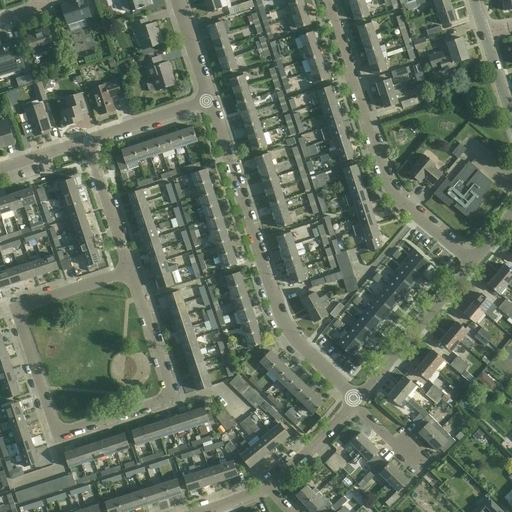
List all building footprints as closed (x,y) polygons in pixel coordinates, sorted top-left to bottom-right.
[(68,24),(91,16),(85,0),(72,0),(74,2),(62,6),(68,24)] [(122,0),(121,3),(123,10),(128,12),(132,11),(150,6),(148,0),(122,0)] [(204,0),(208,12),(222,8),(220,1),(221,0),(204,0)] [(289,5),(293,17),(307,12),(303,0),(289,5)] [(431,0),(416,0),(403,4),(405,10),(407,9),(408,11),(419,7),(418,5),(432,1),(431,0)] [(435,0),(434,1),(438,13),(453,8),(449,0),(435,0)] [(511,0),(503,0),(505,11),(511,10),(511,0)] [(240,11),(254,7),(252,1),(238,5),(240,11)] [(265,12),(262,2),(257,3),(260,13),(265,12)] [(370,16),(366,3),(352,8),(356,20),(370,16)] [(457,21),(453,8),(438,13),(442,25),(457,21)] [(311,24),(307,12),(293,17),(287,19),(291,30),(297,28),(297,29),(311,24)] [(251,15),(255,25),(259,23),(256,13),(251,15)] [(261,17),(264,26),(270,25),(266,15),(261,17)] [(396,18),(399,27),(405,26),(401,16),(396,18)] [(147,19),(132,24),(134,31),(137,30),(143,49),(140,50),(143,56),(155,52),(153,46),(162,43),(156,23),(149,25),(147,19)] [(209,26),(213,38),(227,33),(223,21),(209,26)] [(263,33),(259,23),(255,25),(258,35),(263,33)] [(358,28),(362,39),(376,35),(372,23),(358,28)] [(273,35),(270,25),(264,26),(268,36),(273,35)] [(405,26),(399,27),(402,35),(403,39),(404,39),(406,38),(408,37),(405,26)] [(428,36),(442,32),(440,26),(427,31),(428,36)] [(41,33),(28,37),(32,52),(53,45),(48,28),(40,30),(41,33)] [(300,36),(304,48),(317,44),(314,32),(300,36)] [(213,38),(216,50),(230,45),(227,33),(213,38)] [(366,51),(380,47),(376,35),(362,39),(366,51)] [(259,38),(262,48),(267,46),(264,37),(259,38)] [(404,39),(403,39),(406,47),(407,50),(407,51),(412,49),(409,40),(408,37),(406,38),(404,39)] [(417,50),(428,46),(425,38),(414,42),(417,50)] [(452,56),(445,58),(443,51),(429,56),(432,69),(442,66),(443,71),(462,64),(461,61),(469,58),(463,38),(448,43),(452,56)] [(10,44),(0,47),(0,71),(12,68),(13,73),(25,69),(18,48),(12,50),(10,44)] [(304,48),(307,59),(321,55),(317,44),(304,48)] [(216,50),(220,61),(234,57),(230,45),(216,50)] [(270,56),(267,46),(262,48),(265,58),(270,56)] [(275,58),(280,56),(283,55),(282,50),(278,51),(277,46),(271,48),(275,58)] [(383,58),(380,47),(366,51),(369,63),(383,58)] [(383,51),(384,57),(399,54),(398,48),(383,51)] [(412,49),(407,51),(410,60),(415,59),(412,49)] [(325,67),(321,55),(307,59),(311,71),(325,67)] [(60,74),(68,71),(63,56),(55,58),(60,74)] [(283,66),(280,56),(275,58),(278,68),(283,66)] [(168,72),(171,71),(168,62),(163,64),(160,57),(144,62),(149,78),(152,77),(157,91),(173,85),(168,72)] [(238,69),(234,57),(220,61),(224,73),(238,69)] [(383,58),(369,63),(373,75),(387,70),(383,58)] [(329,79),(325,67),(311,71),(315,83),(329,79)] [(407,67),(392,72),(394,79),(409,74),(407,67)] [(263,82),(272,80),(277,78),(274,68),(269,70),(271,74),(261,77),(263,82)] [(279,71),(282,81),(287,79),(284,69),(279,71)] [(27,75),(24,83),(31,85),(34,78),(27,75)] [(230,80),(234,92),(248,87),(244,75),(230,80)] [(49,79),(42,82),(44,89),(51,87),(49,79)] [(291,89),(287,79),(282,81),(285,91),(291,89)] [(377,84),(381,96),(402,89),(400,84),(393,86),(391,79),(377,84)] [(110,98),(121,95),(117,81),(92,89),(100,115),(114,110),(110,98)] [(39,102),(46,100),(40,83),(34,85),(39,102)] [(234,92),(238,103),(252,99),(248,87),(234,92)] [(314,106),(322,103),(336,99),(332,87),(314,92),(316,99),(312,101),(314,106)] [(402,89),(381,96),(385,108),(399,104),(396,97),(403,94),(402,89)] [(81,116),(88,113),(81,94),(67,98),(70,109),(61,111),(66,126),(82,120),(81,116)] [(403,108),(419,103),(417,97),(401,102),(403,108)] [(256,110),(252,99),(238,103),(242,115),(256,110)] [(339,110),(336,99),(322,103),(325,115),(339,110)] [(435,107),(433,99),(426,101),(429,109),(435,107)] [(285,101),(280,103),(283,113),(288,111),(285,101)] [(35,136),(51,131),(42,104),(26,109),(35,136)] [(242,115),(245,126),(259,122),(256,110),(242,115)] [(328,122),(322,124),(323,128),(329,127),(343,122),(339,110),(325,115),(328,122)] [(284,116),(288,126),(292,124),(289,114),(284,116)] [(0,145),(4,144),(5,146),(13,143),(6,121),(0,123),(0,145)] [(245,126),(249,138),(263,134),(259,122),(245,126)] [(329,127),(333,138),(347,134),(343,122),(329,127)] [(292,124),(288,126),(291,135),(296,134),(292,124)] [(408,124),(384,128),(387,144),(410,141),(408,124)] [(181,131),(186,146),(198,142),(193,127),(181,131)] [(174,149),(186,146),(181,131),(169,135),(174,149)] [(267,145),(263,134),(249,138),(253,150),(267,145)] [(333,138),(337,150),(351,145),(347,134),(333,138)] [(158,139),(162,153),(174,149),(169,135),(158,139)] [(288,147),(296,144),(294,138),(286,141),(288,147)] [(151,157),(162,153),(158,139),(146,143),(151,157)] [(320,148),(329,147),(328,139),(318,140),(320,148)] [(134,147),(139,161),(151,157),(146,143),(134,147)] [(461,156),(467,149),(460,144),(452,153),(458,159),(461,156)] [(355,157),(351,145),(337,150),(329,152),(331,157),(338,155),(341,162),(355,157)] [(127,165),(139,161),(134,147),(122,151),(123,154),(116,157),(120,171),(128,169),(127,165)] [(259,170),(274,165),(270,153),(256,158),(259,170)] [(434,166),(435,164),(424,155),(409,173),(420,182),(424,177),(433,185),(443,173),(434,166)] [(447,177),(433,193),(449,206),(452,203),(455,205),(454,206),(469,219),(485,200),(481,197),(491,185),(493,183),(471,164),(471,163),(469,162),(467,164),(452,181),(447,177)] [(259,170),(263,181),(277,177),(274,165),(259,170)] [(343,169),(347,182),(361,177),(357,165),(343,169)] [(196,186),(211,181),(207,169),(192,174),(196,186)] [(289,180),(296,179),(294,170),(287,171),(289,180)] [(281,188),(277,177),(263,181),(267,193),(281,188)] [(365,189),(361,177),(347,182),(351,193),(365,189)] [(57,197),(64,195),(78,191),(74,178),(60,183),(62,190),(55,192),(57,197)] [(196,186),(200,198),(214,193),(211,181),(196,186)] [(32,188),(20,192),(24,207),(37,203),(32,188)] [(267,193),(270,204),(285,200),(281,188),(267,193)] [(355,205),(369,200),(367,196),(365,189),(351,193),(345,195),(349,207),(355,205)] [(128,194),(132,207),(147,202),(143,190),(128,194)] [(65,200),(68,207),(82,203),(78,191),(64,195),(57,197),(59,203),(65,200)] [(13,211),(24,207),(20,192),(8,196),(13,211)] [(200,198),(196,199),(198,206),(202,205),(204,210),(218,205),(214,193),(200,198)] [(307,195),(310,205),(315,203),(312,193),(307,195)] [(8,196),(0,198),(0,211),(1,215),(3,220),(15,216),(13,211),(8,196)] [(270,204),(274,216),(288,212),(285,200),(270,204)] [(355,205),(358,217),(372,212),(369,200),(355,205)] [(151,214),(147,202),(132,207),(136,219),(151,214)] [(70,214),(64,216),(65,221),(71,219),(86,214),(85,212),(82,203),(68,207),(70,214)] [(318,213),(315,203),(310,205),(313,215),(318,213)] [(204,210),(208,221),(222,217),(218,205),(204,210)] [(292,224),(288,212),(274,216),(278,228),(292,224)] [(376,224),(372,212),(358,217),(361,224),(352,226),(354,231),(376,224)] [(71,219),(75,231),(90,226),(86,214),(71,219)] [(136,219),(140,230),(155,226),(151,214),(136,219)] [(208,221),(212,233),(226,228),(222,217),(208,221)] [(169,221),(159,224),(161,229),(170,225),(169,221)] [(376,224),(354,231),(356,236),(364,234),(366,241),(370,251),(382,247),(378,237),(380,236),(376,224)] [(79,243),(94,238),(90,226),(75,231),(79,242),(79,243)] [(140,230),(144,242),(159,237),(155,226),(140,230)] [(212,233),(215,245),(230,240),(226,228),(212,233)] [(34,235),(35,239),(47,235),(46,231),(34,235)] [(277,237),(281,249),(295,244),(291,232),(277,237)] [(329,244),(324,232),(320,234),(324,246),(329,244)] [(144,242),(148,254),(162,249),(159,237),(144,242)] [(81,247),(83,254),(98,250),(94,238),(79,243),(79,242),(73,244),(74,250),(81,247)] [(215,245),(219,257),(234,252),(230,240),(215,245)] [(332,241),(337,254),(341,253),(340,249),(337,240),(332,241)] [(295,244),(281,249),(285,260),(299,256),(295,244)] [(326,254),(328,260),(333,258),(330,248),(325,250),(326,254)] [(148,254),(152,266),(166,261),(162,249),(148,254)] [(102,262),(98,250),(83,254),(87,267),(87,266),(89,272),(98,269),(97,263),(102,262)] [(346,251),(341,253),(337,254),(337,255),(335,255),(338,261),(348,258),(346,251)] [(417,251),(407,263),(422,275),(428,267),(431,263),(417,251)] [(234,252),(219,257),(223,269),(238,264),(234,252)] [(42,259),(47,273),(59,269),(54,255),(42,259)] [(303,268),(299,256),(285,260),(289,272),(303,268)] [(337,267),(333,258),(328,260),(331,269),(337,267)] [(348,258),(338,261),(340,268),(351,264),(348,258)] [(30,263),(35,277),(47,273),(42,259),(30,263)] [(65,260),(60,262),(63,271),(73,268),(70,259),(65,260)] [(152,266),(156,277),(170,273),(178,270),(176,265),(169,268),(166,261),(152,266)] [(18,267),(23,281),(35,277),(30,263),(18,267)] [(407,263),(397,274),(412,287),(419,277),(422,275),(407,263)] [(200,273),(197,264),(192,266),(196,280),(201,278),(200,273)] [(340,268),(342,274),(353,271),(351,264),(340,268)] [(5,265),(0,266),(0,288),(11,285),(7,271),(5,265)] [(511,271),(505,265),(496,275),(508,284),(511,287),(511,271)] [(7,271),(11,285),(23,281),(18,267),(7,271)] [(303,268),(289,272),(292,284),(307,280),(303,268)] [(353,271),(342,274),(344,281),(355,277),(353,271)] [(226,277),(230,289),(245,285),(241,272),(226,277)] [(170,273),(156,277),(160,290),(174,285),(170,273)] [(397,274),(387,286),(402,298),(411,288),(412,287),(397,274)] [(500,294),(508,284),(496,275),(488,285),(500,294)] [(313,287),(327,283),(325,277),(311,281),(313,287)] [(357,283),(355,277),(344,281),(346,287),(357,283)] [(359,290),(357,283),(346,287),(348,293),(359,290)] [(194,284),(180,288),(181,292),(186,291),(185,289),(187,289),(187,290),(195,288),(194,284)] [(230,289),(234,301),(248,296),(245,285),(230,289)] [(387,286),(378,298),(392,310),(402,298),(387,286)] [(166,296),(170,308),(184,303),(180,291),(166,296)] [(302,300),(308,311),(309,311),(329,299),(327,295),(320,299),(316,292),(302,300)] [(481,294),(473,303),(484,313),(492,303),(481,294)] [(234,301),(238,313),(252,308),(248,296),(234,301)] [(378,298),(368,309),(383,322),(392,310),(378,298)] [(309,311),(308,311),(315,323),(328,315),(325,308),(330,305),(327,301),(329,300),(329,299),(309,311)] [(335,318),(345,307),(348,304),(344,300),(340,303),(331,314),(335,318)] [(511,304),(506,300),(502,304),(511,312),(511,304)] [(174,320),(188,315),(184,303),(170,308),(174,320)] [(476,323),(484,313),(473,303),(464,313),(476,323)] [(511,312),(502,304),(498,309),(509,318),(510,317),(511,314),(511,312)] [(238,313),(242,325),(256,320),(252,308),(238,313)] [(368,309),(358,321),(373,333),(377,328),(383,322),(368,309)] [(210,321),(215,319),(212,310),(207,311),(208,313),(202,315),(205,322),(210,321)] [(174,320),(178,332),(192,327),(188,315),(174,320)] [(242,325),(245,336),(260,332),(256,320),(242,325)] [(358,321),(348,333),(363,345),(368,338),(373,333),(358,321)] [(457,322),(449,332),(460,341),(467,347),(470,343),(463,337),(468,332),(457,322)] [(192,327),(178,332),(182,344),(196,339),(192,327)] [(482,328),(478,333),(489,342),(493,338),(482,328)] [(260,332),(245,336),(249,349),(264,344),(260,332)] [(440,342),(451,352),(460,341),(449,332),(440,342)] [(348,333),(338,345),(353,357),(360,348),(363,345),(348,333)] [(489,342),(478,333),(474,337),(485,346),(489,342)] [(182,344),(186,355),(206,349),(204,343),(198,345),(196,339),(182,344)] [(223,343),(218,344),(222,356),(227,354),(226,352),(223,343)] [(0,360),(9,358),(5,346),(0,347),(0,360)] [(206,349),(186,355),(189,367),(204,362),(202,355),(207,353),(206,349)] [(260,362),(269,371),(280,360),(270,351),(260,362)] [(436,370),(444,360),(433,351),(425,361),(436,370)] [(454,361),(465,371),(469,366),(458,357),(454,361)] [(0,374),(13,370),(9,358),(0,360),(0,374)] [(269,371),(278,380),(289,369),(280,360),(269,371)] [(428,380),(436,370),(425,361),(417,370),(428,380)] [(465,371),(454,361),(450,366),(461,375),(465,371)] [(208,374),(204,362),(189,367),(193,379),(208,374)] [(278,380),(287,388),(297,377),(289,369),(278,380)] [(0,387),(2,386),(17,382),(13,370),(0,374),(0,380),(0,381),(0,387)] [(465,371),(461,375),(469,382),(473,377),(465,371)] [(482,372),(477,378),(486,386),(487,385),(490,381),(491,380),(482,372)] [(208,374),(193,379),(197,391),(212,386),(208,374)] [(261,374),(257,379),(262,383),(266,378),(261,374)] [(234,388),(243,379),(238,375),(229,384),(234,388)] [(249,380),(255,386),(258,383),(252,377),(249,380)] [(287,388),(296,397),(306,386),(297,377),(287,388)] [(405,377),(397,387),(411,399),(415,395),(412,392),(416,386),(405,377)] [(238,392),(247,383),(243,379),(234,388),(238,392)] [(2,386),(2,387),(6,398),(21,394),(17,382),(2,386)] [(238,392),(243,397),(251,388),(247,383),(238,392)] [(258,383),(255,386),(260,391),(263,388),(258,383)] [(296,397),(304,405),(315,394),(306,386),(296,397)] [(430,390),(441,399),(445,395),(434,386),(430,390)] [(397,387),(388,396),(400,406),(400,405),(403,408),(408,402),(408,403),(421,414),(425,410),(411,399),(397,387)] [(243,397),(247,401),(256,392),(251,388),(243,397)] [(442,400),(441,399),(430,390),(426,395),(437,405),(442,400)] [(260,396),(256,392),(247,401),(251,405),(260,396)] [(267,397),(273,403),(276,400),(270,394),(267,397)] [(324,403),(315,394),(304,405),(314,414),(324,403)] [(260,396),(251,405),(255,409),(264,400),(261,397),(260,396)] [(276,400),(273,403),(278,408),(281,405),(276,400)] [(437,405),(442,409),(447,404),(442,400),(437,405)] [(450,400),(447,404),(452,409),(456,404),(450,400)] [(6,413),(9,419),(23,414),(19,402),(4,407),(0,408),(0,410),(1,415),(6,413)] [(265,402),(260,407),(267,413),(272,408),(265,402)] [(204,407),(192,412),(197,426),(214,421),(211,412),(206,413),(204,407)] [(278,423),(283,418),(272,408),(267,413),(278,423)] [(216,417),(220,422),(230,414),(226,410),(216,417)] [(417,426),(428,415),(429,414),(425,410),(421,414),(413,422),(417,426)] [(180,415),(185,430),(197,426),(192,412),(180,415)] [(285,415),(290,420),(293,417),(288,412),(285,415)] [(9,419),(12,431),(27,426),(23,414),(9,419)] [(220,422),(224,427),(234,419),(230,414),(220,422)] [(168,419),(173,434),(185,430),(180,415),(168,419)] [(428,415),(417,426),(422,431),(419,434),(428,443),(442,429),(437,424),(428,415)] [(249,417),(245,421),(254,432),(258,428),(249,417)] [(299,423),(293,417),(290,420),(296,426),(299,423)] [(406,417),(402,421),(407,425),(410,421),(406,417)] [(173,434),(168,419),(157,423),(161,438),(173,434)] [(234,419),(224,427),(228,432),(237,424),(234,419)] [(254,432),(245,421),(240,424),(249,436),(254,432)] [(161,438),(157,423),(145,427),(149,442),(161,438)] [(270,432),(280,444),(290,436),(280,424),(270,432)] [(31,438),(27,426),(12,431),(16,443),(31,438)] [(149,442),(145,427),(132,431),(137,446),(149,442)] [(456,442),(447,434),(442,429),(428,443),(438,452),(440,449),(445,453),(456,442)] [(474,435),(478,439),(484,434),(479,429),(474,435)] [(280,444),(270,432),(260,440),(270,452),(280,444)] [(461,432),(456,438),(460,442),(465,436),(461,432)] [(356,449),(353,452),(350,455),(354,459),(351,461),(352,462),(370,443),(361,433),(351,444),(356,449)] [(112,438),(117,452),(129,448),(124,434),(112,438)] [(16,443),(20,454),(35,450),(31,438),(16,443)] [(112,438),(100,441),(105,456),(117,452),(112,438)] [(498,444),(506,455),(511,450),(511,445),(506,438),(498,444)] [(250,468),(260,460),(245,440),(240,444),(246,451),(241,455),(250,468)] [(245,440),(260,460),(270,452),(260,440),(251,447),(245,440)] [(89,445),(93,460),(105,456),(100,441),(89,445)] [(226,447),(233,455),(235,457),(240,453),(231,442),(226,446),(226,447)] [(370,443),(352,462),(355,465),(364,457),(369,462),(367,464),(373,469),(374,468),(382,461),(376,455),(379,451),(370,443)] [(89,445),(77,449),(82,464),(93,460),(89,445)] [(231,457),(233,455),(226,447),(224,448),(231,457)] [(82,464),(77,449),(65,453),(70,468),(82,464)] [(39,462),(35,450),(20,454),(24,467),(39,462)] [(343,469),(348,464),(336,452),(331,458),(343,469)] [(144,458),(139,460),(140,464),(146,463),(155,459),(154,455),(144,458)] [(336,474),(340,469),(330,459),(325,464),(336,474)] [(221,465),(225,480),(238,476),(233,461),(221,465)] [(380,474),(389,483),(400,471),(391,462),(380,474)] [(349,464),(344,470),(349,475),(355,470),(349,464)] [(195,467),(202,487),(214,483),(209,469),(202,471),(200,465),(195,467)] [(225,480),(221,465),(209,469),(214,483),(225,480)] [(189,467),(191,474),(185,477),(189,491),(202,487),(195,467),(194,466),(189,467)] [(374,468),(373,469),(364,479),(368,483),(378,472),(374,468)] [(393,487),(398,492),(409,481),(400,471),(389,483),(383,489),(387,493),(393,487)] [(66,476),(70,487),(75,485),(72,474),(66,476)] [(70,487),(66,476),(60,478),(64,489),(70,487)] [(425,481),(431,485),(434,481),(428,476),(425,481)] [(64,489),(60,478),(55,480),(58,491),(64,489)] [(164,483),(169,498),(181,494),(177,479),(164,483)] [(356,491),(363,485),(358,479),(351,485),(356,491)] [(58,491),(55,480),(49,482),(53,493),(58,491)] [(53,493),(49,482),(43,483),(47,495),(53,493)] [(47,495),(43,483),(38,485),(41,496),(47,495)] [(169,498),(164,483),(153,487),(158,502),(169,498)] [(41,496),(38,485),(32,487),(36,498),(41,496)] [(477,485),(471,491),(480,499),(485,494),(477,485)] [(296,496),(305,505),(319,492),(316,489),(312,492),(307,486),(296,496)] [(36,498),(32,487),(26,489),(30,500),(36,498)] [(158,502),(153,487),(141,491),(146,506),(158,502)] [(30,500),(26,489),(21,491),(24,502),(30,500)] [(24,502),(21,491),(15,493),(19,504),(24,502)] [(129,495),(134,509),(146,506),(141,491),(129,495)] [(323,496),(319,492),(305,505),(310,511),(316,511),(317,511),(318,511),(326,511),(333,506),(328,501),(324,505),(319,499),(323,496)] [(390,507),(400,497),(396,493),(386,503),(390,507)] [(10,504),(12,509),(16,508),(11,494),(3,496),(4,500),(8,498),(10,504)] [(118,498),(122,511),(126,511),(134,509),(129,495),(118,498)] [(337,511),(348,501),(344,496),(333,506),(337,511)] [(122,511),(118,498),(106,502),(108,511),(122,511)] [(490,501),(487,505),(482,510),(479,508),(475,511),(502,511),(491,501),(490,501)]
